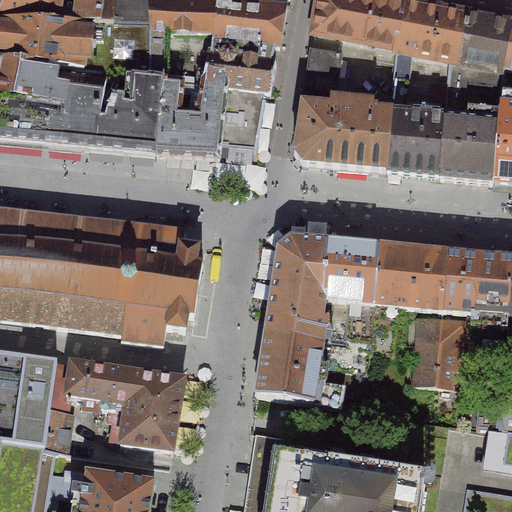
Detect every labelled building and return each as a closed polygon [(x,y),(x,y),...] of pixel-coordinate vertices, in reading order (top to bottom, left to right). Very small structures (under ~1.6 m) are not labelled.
[(79,0),(0,0),(0,25),(78,29),(79,0)] [(104,30),(105,2),(84,0),(79,0),(78,29),(93,29),(104,30)] [(326,0),(324,2),(321,17),(402,32),(406,12),(349,0),(326,0)] [(153,5),(105,2),(104,30),(151,34),(153,5)] [(281,53),(289,10),(153,5),(151,34),(151,39),(156,39),(171,38),(214,39),(213,52),(274,60),(276,52),(281,53)] [(451,65),(458,66),(468,23),(406,12),(402,32),(399,53),(398,55),(451,65)] [(321,17),(317,38),(399,53),(402,32),(321,17)] [(505,74),(511,35),(511,29),(468,23),(458,66),(505,74)] [(93,29),(78,29),(0,25),(0,64),(49,70),(86,76),(90,47),(93,29)] [(150,85),(156,39),(151,39),(151,34),(104,30),(93,29),(90,47),(117,48),(116,81),(135,83),(150,85)] [(511,35),(505,74),(503,91),(511,91),(511,35)] [(169,86),(171,38),(156,39),(150,85),(166,86),(169,86)] [(205,92),(266,98),(272,99),(277,67),(273,66),(274,60),(213,52),(213,56),(208,55),(207,64),(208,64),(205,89),(205,92)] [(314,55),(298,160),(306,172),(373,177),(387,178),(393,120),(379,119),(376,109),(353,108),(356,84),(339,81),(343,59),(314,55)] [(410,84),(411,67),(407,63),(402,60),(398,60),(396,83),(410,84)] [(48,77),(49,70),(0,64),(0,145),(103,157),(106,126),(108,82),(63,79),(48,77)] [(446,123),(500,127),(503,91),(505,74),(458,66),(451,65),(449,90),(446,123)] [(106,126),(103,157),(158,162),(166,86),(150,85),(135,83),(131,122),(128,122),(129,105),(117,103),(114,127),(106,126)] [(441,183),(446,123),(449,90),(429,88),(429,99),(434,99),(433,110),(436,110),(436,121),(407,120),(410,84),(396,83),(393,120),(387,178),(400,179),(441,183)] [(185,97),(186,88),(169,86),(166,86),(158,162),(221,165),(223,148),(228,148),(228,150),(236,151),(235,158),(247,158),(248,152),(256,152),(256,156),(258,156),(267,104),(266,105),(266,98),(205,92),(201,119),(191,119),(181,119),(185,97)] [(205,89),(186,88),(185,97),(194,97),(191,119),(201,119),(205,92),(205,89)] [(500,127),(496,188),(511,189),(511,91),(503,91),(500,127)] [(441,183),(496,188),(500,127),(446,123),(441,183)] [(198,270),(200,253),(185,251),(186,238),(0,215),(0,325),(123,341),(122,347),(166,352),(168,334),(188,336),(190,321),(197,322),(204,270),(198,270)] [(326,274),(328,249),(293,245),(281,254),(268,340),(324,349),(328,325),(323,324),(325,305),(329,274),(326,274)] [(354,308),(376,311),(381,254),(328,249),(326,274),(329,274),(325,305),(354,308)] [(399,313),(444,316),(448,259),(381,254),(376,311),(399,313)] [(511,265),(505,265),(454,260),(448,259),(444,316),(473,319),(482,319),(511,322),(511,307),(511,265)] [(373,346),(376,311),(354,308),(350,343),(373,346)] [(399,313),(376,311),(373,346),(372,359),(396,361),(399,313)] [(482,319),(473,319),(472,326),(481,327),(482,319)] [(469,324),(420,321),(415,391),(465,394),(469,324)] [(324,349),(268,340),(259,401),(342,414),(344,398),(328,396),(317,394),(324,349)] [(371,381),(372,359),(373,346),(350,343),(349,352),(334,351),(331,375),(371,381)] [(505,385),(509,346),(485,344),(481,383),(505,385)] [(60,365),(0,356),(0,448),(46,455),(52,418),(60,365)] [(122,450),(175,458),(186,384),(74,367),(69,400),(105,405),(103,414),(126,417),(122,450)] [(371,381),(331,375),(328,396),(344,398),(369,402),(371,381)] [(511,393),(504,393),(504,403),(501,436),(501,439),(511,440),(511,393)] [(501,436),(504,403),(480,401),(477,434),(501,436)] [(52,418),(46,455),(57,457),(67,458),(73,421),(52,418)] [(428,465),(434,428),(404,423),(398,460),(428,465)] [(398,460),(364,455),(360,474),(425,485),(422,504),(438,506),(450,431),(434,428),(428,465),(398,460)] [(511,440),(501,439),(492,438),(491,450),(500,451),(498,471),(511,473),(511,440)] [(425,485),(360,474),(364,455),(277,441),(265,511),(420,511),(421,509),(422,504),(425,485)] [(0,511),(48,511),(57,457),(46,455),(0,448),(0,511)] [(151,511),(156,489),(87,478),(81,511),(151,511)] [(511,511),(511,498),(469,492),(465,511),(511,511)]
